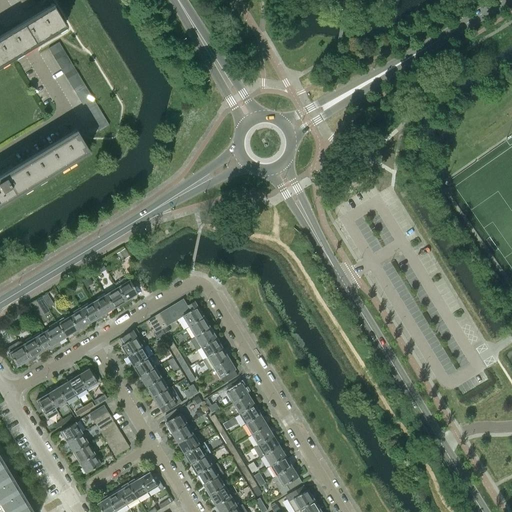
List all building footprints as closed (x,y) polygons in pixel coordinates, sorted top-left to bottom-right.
[(32,0),(28,0),(21,4),(25,10),(35,4),(32,0)] [(51,8),(0,38),(0,63),(19,52),(62,26),(63,26),(52,7),(51,7),(51,8)] [(48,49),(51,54),(61,48),(58,42),(48,49)] [(65,53),(61,48),(51,54),(54,59),(65,53)] [(68,58),(65,53),(54,59),(57,64),(68,58)] [(71,63),(68,58),(57,64),(61,69),(71,63)] [(74,68),(71,63),(61,69),(64,75),(74,68)] [(77,74),(74,68),(64,75),(67,80),(77,74)] [(80,79),(77,74),(67,80),(70,85),(80,79)] [(70,85),(73,90),(83,84),(80,79),(70,85)] [(86,89),(83,84),(73,90),(76,95),(86,89)] [(76,95),(79,100),(89,94),(86,89),(76,95)] [(93,99),(89,94),(79,100),(82,105),(93,99)] [(82,105),(85,111),(96,104),(93,99),(82,105)] [(99,109),(96,104),(85,111),(88,116),(99,109)] [(88,116),(92,121),(102,115),(99,109),(88,116)] [(105,120),(102,115),(92,121),(95,126),(105,120)] [(108,125),(105,120),(95,126),(98,131),(108,125)] [(0,202),(28,186),(86,151),(87,151),(75,132),(74,133),(75,133),(14,170),(11,164),(10,165),(10,166),(0,172),(0,202)] [(124,249),(117,253),(121,260),(128,256),(124,249)] [(94,264),(88,267),(94,277),(99,273),(94,264)] [(89,277),(82,281),(85,286),(91,282),(89,277)] [(116,288),(126,304),(130,302),(129,299),(137,294),(133,287),(134,286),(131,281),(130,282),(128,280),(116,288)] [(126,304),(116,288),(104,295),(113,309),(121,304),(123,307),(126,304)] [(113,309),(104,295),(92,302),(102,319),(106,316),(105,314),(113,309)] [(41,299),(36,302),(40,308),(45,305),(41,299)] [(184,299),(160,313),(168,326),(183,316),(188,306),(184,299)] [(189,306),(188,306),(183,316),(189,327),(205,317),(196,301),(188,305),(189,306)] [(102,319),(92,302),(80,309),(89,323),(97,318),(99,321),(102,319)] [(89,323),(80,309),(68,316),(78,333),(82,331),(81,328),(89,323)] [(155,316),(162,329),(168,326),(160,313),(155,316)] [(78,333),(68,316),(56,324),(65,338),(73,333),(75,336),(78,333)] [(162,329),(155,316),(149,320),(157,332),(162,329)] [(189,327),(195,337),(211,327),(205,317),(189,327)] [(65,338),(56,324),(44,331),(54,348),(58,345),(57,343),(65,338)] [(195,337),(191,339),(197,350),(202,347),(218,338),(211,327),(195,337)] [(137,329),(120,339),(123,345),(122,346),(128,356),(144,347),(138,337),(140,335),(137,329)] [(54,348),(44,331),(40,334),(39,332),(31,337),(41,352),(49,347),(51,350),(54,348)] [(25,343),(21,345),(20,345),(30,362),(34,360),(33,357),(41,352),(31,337),(24,341),(25,343)] [(202,347),(208,358),(224,348),(218,338),(202,347)] [(20,345),(21,345),(20,343),(19,344),(17,341),(6,348),(8,353),(9,355),(7,356),(10,361),(12,360),(17,367),(25,362),(27,365),(30,362),(20,345)] [(150,357),(144,347),(128,356),(134,367),(150,357)] [(230,358),(224,348),(208,358),(204,360),(210,371),(214,368),(230,358)] [(156,368),(150,357),(134,367),(141,377),(156,368)] [(236,369),(230,358),(214,368),(221,379),(222,378),(225,383),(238,375),(234,370),(236,369)] [(77,375),(86,389),(96,383),(88,369),(87,369),(86,367),(81,371),(82,372),(77,375)] [(163,378),(156,368),(141,377),(147,388),(163,378)] [(86,389),(77,375),(73,378),(72,376),(66,380),(75,395),(86,389)] [(153,398),(169,388),(163,378),(147,388),(153,398)] [(227,393),(233,403),(249,394),(243,383),(242,383),(239,378),(227,386),(230,391),(227,393)] [(65,401),(75,395),(66,380),(60,383),(61,385),(57,387),(65,401)] [(193,384),(189,387),(194,395),(198,392),(193,384)] [(45,392),(55,408),(65,401),(57,387),(52,390),(51,388),(45,392)] [(169,388),(153,398),(159,409),(160,408),(163,414),(175,406),(182,402),(172,387),(169,389),(169,388)] [(58,413),(55,408),(45,392),(39,396),(40,397),(35,400),(42,411),(41,411),(46,420),(58,413)] [(255,404),(249,394),(233,403),(239,414),(255,404)] [(106,399),(104,395),(95,400),(98,404),(106,399)] [(83,407),(85,411),(93,406),(91,402),(83,407)] [(216,403),(209,407),(212,412),(212,413),(215,411),(216,412),(220,410),(216,403)] [(262,415),(255,404),(239,414),(246,424),(262,415)] [(92,419),(96,417),(106,411),(103,405),(89,414),(92,419)] [(77,416),(85,411),(83,407),(74,412),(77,416)] [(166,423),(172,433),(188,424),(182,413),(180,414),(177,409),(165,416),(168,422),(166,423)] [(96,417),(99,422),(109,416),(106,411),(96,417)] [(62,420),(64,424),(73,419),(70,415),(62,420)] [(268,425),(262,415),(246,424),(252,435),(268,425)] [(109,416),(99,422),(102,427),(113,421),(109,416)] [(56,429),(64,424),(62,420),(54,425),(56,429)] [(98,430),(101,435),(116,426),(113,421),(102,427),(98,430)] [(67,441),(81,433),(75,422),(59,432),(63,437),(64,436),(67,441)] [(194,434),(188,424),(172,433),(178,444),(194,434)] [(274,435),(268,425),(252,435),(258,445),(274,435)] [(105,440),(108,438),(119,431),(116,426),(101,435),(105,440)] [(108,438),(112,443),(122,437),(119,431),(108,438)] [(88,443),(81,433),(67,441),(70,446),(69,447),(72,453),(88,443)] [(201,444),(194,434),(178,444),(185,454),(201,444)] [(274,435),(258,445),(254,447),(260,458),(265,455),(280,446),(274,435)] [(112,443),(115,448),(125,442),(122,437),(112,443)] [(125,442),(115,448),(111,451),(114,456),(129,447),(125,442)] [(80,462),(94,453),(88,443),(72,453),(75,458),(77,457),(80,462)] [(207,455),(201,444),(185,454),(191,464),(207,455)] [(265,455),(271,466),(287,456),(280,446),(265,455)] [(94,453),(80,462),(83,467),(81,468),(84,473),(85,474),(93,468),(94,469),(99,466),(99,465),(100,464),(94,453)] [(213,465),(207,455),(191,464),(197,475),(213,465)] [(293,466),(287,456),(271,466),(277,476),(293,466)] [(217,463),(213,465),(197,475),(203,485),(219,476),(224,473),(217,463)] [(0,511),(37,511),(35,511),(28,511),(0,464),(0,511)] [(277,476),(273,479),(282,494),(302,482),(299,477),(293,466),(277,476)] [(144,476),(140,478),(148,492),(158,486),(161,490),(164,488),(156,474),(153,476),(150,472),(149,471),(143,474),(144,476)] [(226,486),(219,476),(203,485),(210,496),(226,486)] [(148,492),(140,478),(136,481),(135,479),(128,483),(138,499),(148,492)] [(119,491),(128,505),(138,499),(128,483),(122,487),(123,488),(119,491)] [(295,511),(300,509),(315,500),(309,489),(307,490),(304,485),(286,496),(295,511)] [(232,496),(226,486),(210,496),(216,506),(232,496)] [(258,486),(253,489),(258,496),(262,493),(258,486)] [(108,495),(117,511),(128,505),(119,491),(115,493),(114,492),(108,495)] [(115,511),(117,511),(108,495),(101,499),(102,501),(98,503),(103,511),(115,511)] [(216,506),(219,511),(229,511),(238,507),(232,496),(216,506)] [(170,504),(169,503),(167,500),(159,505),(161,509),(170,504)] [(318,511),(322,510),(315,500),(300,509),(301,511),(318,511)]
